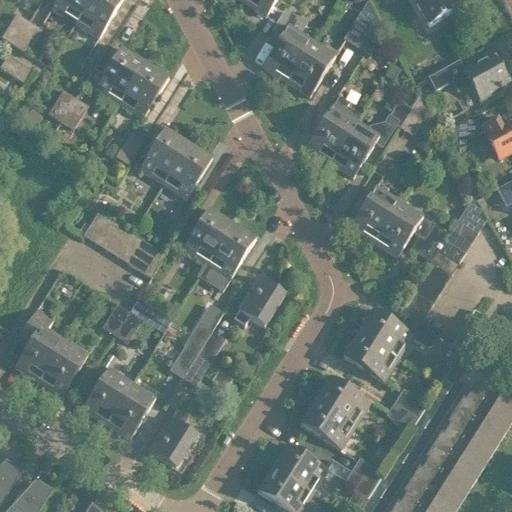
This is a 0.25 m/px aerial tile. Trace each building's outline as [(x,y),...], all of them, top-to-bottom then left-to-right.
[(55,0),(50,8),(74,23),(88,0),(55,0)] [(122,0),(88,0),(74,23),(98,38),(122,0)] [(242,0),(241,3),(264,18),(275,0),(242,0)] [(453,11),(446,0),(412,0),(427,26),(453,11)] [(354,46),(374,16),(365,1),(342,38),(354,46)] [(13,45),(28,21),(15,14),(1,37),(13,45)] [(382,31),(374,16),(354,46),(367,54),(382,31)] [(40,29),(28,21),(13,45),(25,53),(40,29)] [(284,83),(288,76),(310,42),(286,27),(260,68),(284,83)] [(334,57),(310,42),(288,76),(284,83),(308,98),(334,57)] [(94,89),(118,105),(143,64),(119,49),(94,89)] [(30,70),(7,56),(0,66),(0,68),(22,83),(30,70)] [(436,95),(452,86),(457,94),(471,87),(479,100),(489,94),(489,93),(506,83),(504,80),(506,78),(500,67),(498,68),(495,62),(497,61),(494,57),(460,77),(453,65),(427,80),(436,95)] [(143,64),(118,105),(141,120),(167,79),(143,64)] [(398,70),(391,65),(384,75),(392,80),(398,70)] [(62,91),(47,114),(59,122),(74,98),(62,91)] [(328,163),(353,123),(358,114),(345,106),(347,102),(337,96),(304,148),(328,163)] [(425,111),(417,96),(409,109),(398,128),(410,135),(425,111)] [(59,122),(72,130),(86,106),(74,98),(59,122)] [(353,123),(328,163),(352,178),(375,141),(381,145),(394,125),(398,128),(409,109),(396,101),(381,124),(368,127),(366,131),(353,123)] [(14,117),(32,128),(39,117),(21,106),(14,117)] [(497,117),(485,124),(479,113),(453,128),(450,135),(458,149),(471,142),(469,138),(483,130),(499,158),(511,150),(511,121),(502,127),(497,117)] [(162,185),(186,145),(163,130),(138,170),(162,185)] [(114,157),(127,165),(142,141),(129,133),(114,157)] [(415,145),(427,153),(436,141),(423,133),(415,145)] [(210,159),(186,145),(162,185),(185,199),(210,159)] [(511,179),(497,188),(507,206),(511,202),(511,179)] [(372,243),(398,203),(374,188),(348,229),(372,243)] [(472,195),(455,221),(476,234),(485,219),(472,195)] [(421,218),(398,203),(372,243),(396,258),(411,233),(421,218)] [(181,251),(204,265),(230,225),(206,210),(181,251)] [(97,212),(82,236),(94,244),(109,220),(97,212)] [(421,218),(411,233),(417,236),(408,250),(428,263),(430,261),(436,251),(457,264),(463,254),(442,241),(447,234),(421,218)] [(109,220),(94,244),(105,251),(120,227),(109,220)] [(469,244),(476,234),(455,221),(449,231),(469,244)] [(221,291),(228,280),(254,240),(230,225),(205,265),(197,277),(210,285),(221,291)] [(105,251),(124,263),(126,264),(141,240),(120,227),(105,251)] [(463,254),(469,244),(449,231),(447,234),(442,241),(463,254)] [(141,240),(126,264),(149,278),(164,254),(141,240)] [(450,274),(457,264),(436,251),(430,261),(450,274)] [(430,261),(428,263),(423,272),(443,285),(450,274),(430,261)] [(423,272),(419,277),(416,282),(437,295),(443,285),(423,272)] [(231,321),(243,328),(249,319),(262,328),(283,294),(258,278),(231,321)] [(437,295),(416,282),(410,292),(431,305),(437,295)] [(410,292),(404,303),(424,315),(431,305),(410,292)] [(170,321),(136,300),(128,313),(140,320),(162,334),(166,328),(170,321)] [(404,303),(397,313),(404,317),(418,326),(424,315),(404,303)] [(113,336),(128,313),(116,305),(101,328),(113,336)] [(13,367),(37,382),(62,342),(45,331),(53,319),(52,318),(51,319),(36,310),(37,309),(36,308),(15,341),(25,348),(13,367)] [(473,310),(450,345),(450,346),(458,351),(481,315),(477,312),(473,310)] [(396,360),(411,336),(428,347),(432,346),(437,338),(418,326),(404,317),(398,328),(370,311),(356,334),(396,360)] [(125,344),(140,320),(128,313),(113,336),(125,344)] [(198,323),(183,347),(195,355),(211,331),(198,323)] [(168,325),(163,334),(171,339),(175,333),(173,327),(168,325)] [(197,356),(209,364),(224,340),(211,332),(197,356)] [(396,360),(356,334),(341,358),(381,383),(396,360)] [(86,357),(62,342),(37,382),(60,397),(86,357)] [(195,355),(183,347),(168,371),(180,379),(195,355)] [(107,353),(100,364),(108,368),(114,358),(107,353)] [(194,388),(209,364),(197,356),(181,380),(194,388)] [(104,425),(130,384),(107,370),(81,411),(104,425)] [(453,511),(511,419),(511,399),(465,370),(457,383),(470,391),(464,401),(461,399),(445,424),(448,426),(442,435),(439,434),(423,459),(426,461),(420,470),(417,469),(401,494),(404,495),(398,505),(395,503),(389,511),(453,511)] [(434,372),(431,377),(432,381),(437,384),(443,374),(438,371),(434,372)] [(328,378),(313,401),(353,427),(368,403),(328,378)] [(442,379),(357,511),(369,511),(450,384),(442,379)] [(153,399),(130,384),(104,425),(127,440),(153,399)] [(400,391),(393,403),(416,418),(423,406),(400,391)] [(338,451),(353,427),(313,401),(298,425),(338,451)] [(416,418),(393,403),(385,416),(408,430),(416,418)] [(148,453),(174,469),(195,436),(181,427),(186,419),(175,411),(148,453)] [(285,446),(271,469),(311,494),(325,471),(285,446)] [(357,459),(349,472),(372,486),(380,473),(357,459)] [(0,501),(10,487),(18,473),(4,465),(0,468),(0,501)] [(311,494),(271,469),(256,493),(283,510),(281,511),(310,511),(311,511),(303,506),(311,494)] [(372,486),(349,472),(342,484),(365,498),(372,486)] [(0,501),(0,511),(36,511),(49,493),(35,484),(24,496),(10,487),(0,501)] [(47,495),(41,504),(46,508),(52,498),(47,495)] [(117,511),(96,498),(87,511),(117,511)]
